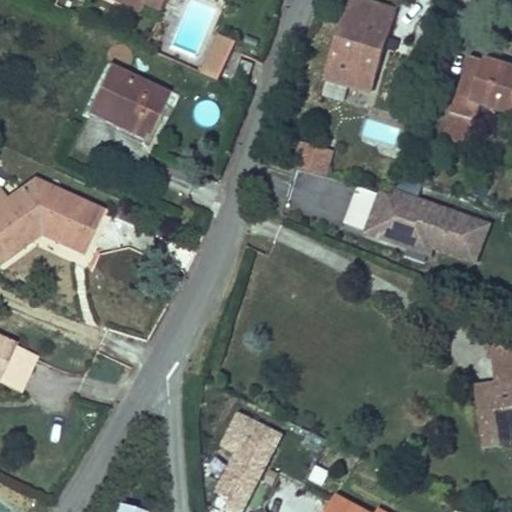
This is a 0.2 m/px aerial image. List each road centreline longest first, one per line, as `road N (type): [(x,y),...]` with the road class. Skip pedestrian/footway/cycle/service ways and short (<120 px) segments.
road 1 (residential): [(155,371),(222,235),(304,0)]
road 2 (residential): [(69,511),(155,371)]
road 3 (residential): [(179,511),(165,387),(155,371)]
